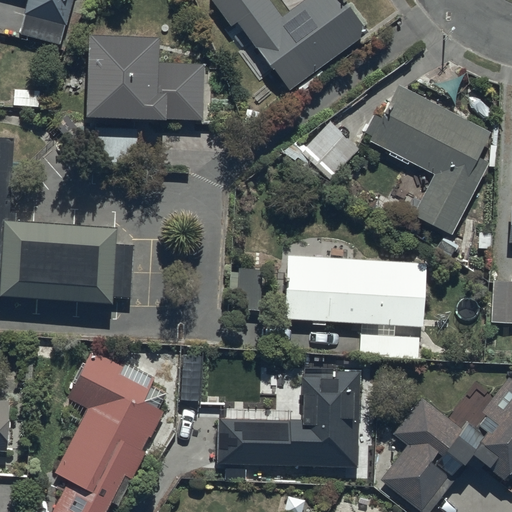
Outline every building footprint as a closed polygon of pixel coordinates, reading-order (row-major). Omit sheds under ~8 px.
[(72,0),(24,0),(16,33),(62,44),(72,0)] [(211,0),(231,26),(237,21),(288,91),(368,33),(343,0),(304,0),(282,17),(269,0),(211,0)] [(158,63),(159,36),(89,34),(86,117),(203,121),(205,65),(158,63)] [(369,131),(366,137),(433,171),(413,210),(450,229),(487,160),(476,154),(490,128),(399,79),(382,111),(373,106),(361,127),(369,131)] [(40,89),(11,88),(10,105),(40,107),(40,89)] [(328,175),(353,142),(327,118),(304,144),(296,137),(281,151),(297,163),(302,156),(328,175)] [(138,126),(75,124),(75,135),(97,136),(96,163),(137,164),(138,126)] [(114,244),(116,223),(8,216),(13,138),(0,136),(0,300),(112,307),(112,299),(130,300),(133,246),(114,244)] [(358,352),(417,354),(418,333),(393,333),(393,321),(420,323),(425,260),(286,251),(282,315),(376,320),(376,331),(358,331),(358,352)] [(235,265),(233,304),(260,306),(263,267),(235,265)] [(511,277),(491,277),(490,320),(511,320),(511,277)] [(151,376),(89,348),(65,397),(82,404),(52,470),(66,476),(50,511),(52,511),(102,511),(123,471),(134,477),(147,449),(141,446),(148,432),(151,433),(163,406),(142,396),(151,376)] [(216,413),(215,460),(359,462),(360,367),(300,366),(300,414),(216,413)] [(424,392),(391,431),(404,443),(379,475),(425,511),(472,454),(502,477),(505,474),(511,480),(511,371),(479,408),(482,412),(473,422),(467,416),(459,424),(424,392)]
